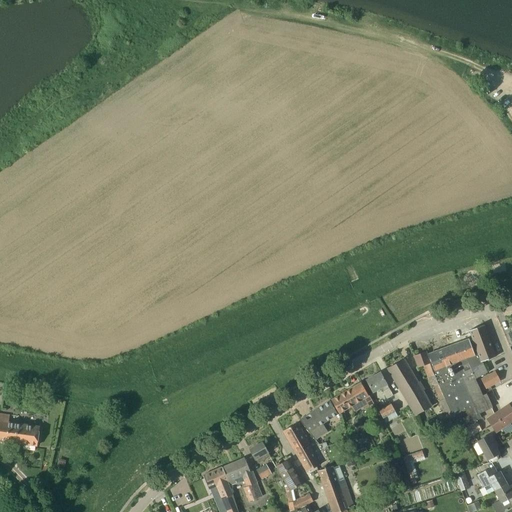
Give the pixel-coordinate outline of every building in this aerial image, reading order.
[(484,374),(483,365),(482,362),(496,357),(484,325),(469,330),(473,339),(469,341),(469,339),(427,355),(426,352),(414,356),(418,367),(423,366),(430,386),(433,385),(439,401),(439,402),(440,405),(443,415),(444,414),(447,420),(445,421),(447,426),(454,422),(459,424),(461,423),(464,428),(482,418),(479,413),(489,409),(473,380),(484,374)] [(404,360),(388,368),(414,416),(429,407),(421,391),(404,360)] [(381,372),(366,380),(373,392),(382,387),(383,389),(382,390),(387,399),(393,396),(381,372)] [(495,372),(481,379),(486,388),(500,381),(495,372)] [(361,383),(331,400),(339,413),(351,406),(354,412),(364,407),(365,408),(374,403),(370,395),(369,396),(361,383)] [(330,400),(300,419),(315,439),(328,431),(323,423),(338,414),(330,400)] [(383,418),(386,423),(398,416),(391,404),(379,410),(383,418)] [(487,419),(496,432),(511,420),(511,409),(509,405),(487,419)] [(10,415),(0,413),(0,440),(37,445),(40,427),(9,423),(10,415)] [(469,437),(482,430),(477,421),(464,428),(469,437)] [(307,472),(321,464),(297,422),(283,431),(307,472)] [(478,441),(488,460),(489,459),(491,462),(498,460),(502,458),(494,444),(495,443),(491,434),(478,441)] [(262,442),(250,449),(258,463),(270,456),(262,442)] [(403,457),(411,484),(417,483),(409,461),(424,456),(422,450),(403,457)] [(224,467),(231,484),(235,483),(236,484),(245,481),(247,486),(244,487),(250,501),(262,496),(257,483),(253,471),(251,472),(245,458),(224,467)] [(348,467),(355,464),(353,458),(346,461),(348,467)] [(288,460),(277,467),(289,487),(286,488),(290,511),(299,508),(306,505),(302,498),(295,501),(293,490),(303,484),(288,460)] [(262,479),(272,473),(266,464),(256,470),(262,479)] [(318,470),(333,511),(338,511),(341,511),(340,511),(341,511),(353,507),(343,479),(344,478),(339,465),(333,468),(332,465),(327,467),(326,466),(324,467),(324,468),(318,470)] [(217,485),(226,511),(239,511),(233,495),(229,485),(231,484),(224,467),(204,475),(209,488),(217,485)] [(487,470),(477,475),(484,487),(491,483),(494,490),(507,483),(500,471),(498,472),(490,476),(487,470)] [(470,488),(464,472),(455,475),(461,491),(470,488)] [(507,483),(494,490),(500,500),(506,511),(508,510),(508,509),(511,507),(511,483),(508,486),(507,483)]
